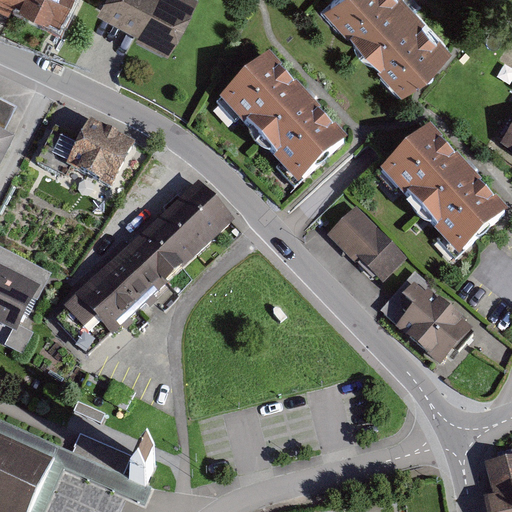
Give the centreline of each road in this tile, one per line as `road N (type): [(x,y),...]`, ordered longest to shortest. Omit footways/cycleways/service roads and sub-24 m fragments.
road 1 (residential): [(56,75),(190,147),(240,192),(414,380),(454,440)]
road 2 (residential): [(454,440),(227,511)]
road 3 (residential): [(56,75),(0,187)]
